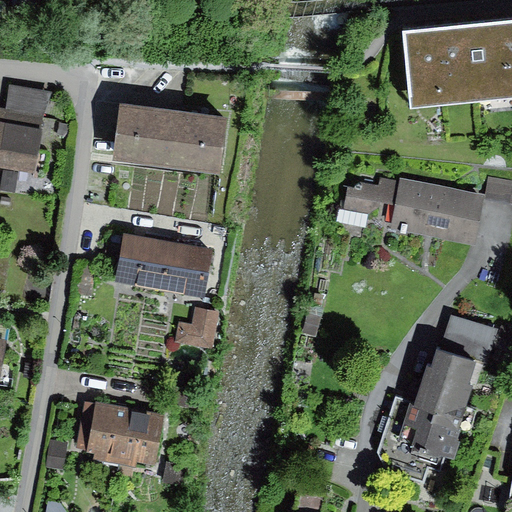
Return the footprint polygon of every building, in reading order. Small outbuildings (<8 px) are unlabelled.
[(422,16),(406,17),(410,98),(511,88),(511,9),(455,14),(422,16)] [(10,81),(5,116),(41,121),(52,88),(10,81)] [(227,108),(121,93),(114,149),(220,163),(227,108)] [(41,121),(5,116),(0,142),(0,160),(37,167),(45,122),(41,121)] [(19,170),(4,168),(0,188),(16,191),(19,170)] [(511,201),(511,178),(492,175),(488,197),(511,201)] [(486,199),(401,181),(400,184),(380,180),(379,188),(363,184),(362,187),(357,186),(356,187),(355,190),(348,189),(344,212),(369,217),(379,209),(380,205),(395,208),(390,232),(429,240),(475,249),(486,199)] [(160,233),(124,227),(115,276),(152,282),(160,233)] [(213,243),(160,233),(152,282),(204,291),(213,243)] [(78,292),(92,294),(96,261),(83,258),(77,278),(78,292)] [(179,320),(175,340),(213,346),(220,309),(196,305),(193,323),(179,320)] [(452,310),(442,339),(477,351),(487,354),(496,324),(452,310)] [(511,325),(503,321),(493,342),(509,349),(511,341),(511,325)] [(428,355),(414,399),(431,405),(428,411),(458,421),(473,376),(469,374),(477,351),(442,339),(437,338),(431,356),(428,355)] [(27,361),(24,375),(33,376),(35,362),(27,361)] [(201,389),(174,385),(171,403),(198,408),(201,389)] [(414,399),(396,392),(376,446),(385,468),(424,480),(429,465),(442,469),(447,452),(455,454),(461,437),(458,435),(462,423),(458,421),(428,411),(431,405),(414,399)] [(128,405),(85,397),(77,444),(96,447),(94,455),(117,460),(128,405)] [(165,412),(128,405),(117,460),(136,464),(138,456),(156,460),(165,412)] [(52,438),(48,465),(64,468),(68,441),(52,438)] [(168,459),(164,480),(185,484),(189,463),(168,459)] [(49,497),(46,511),(69,511),(60,499),(49,497)]
